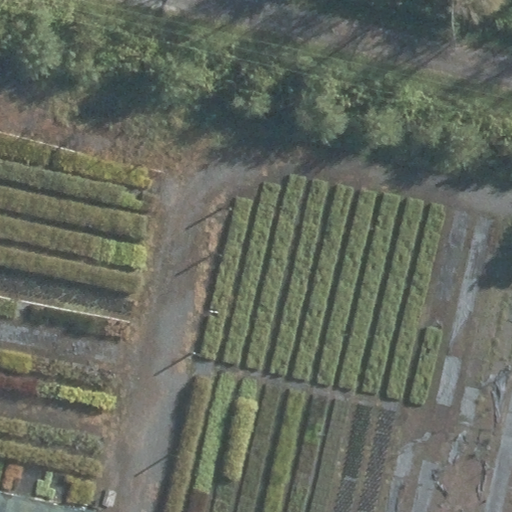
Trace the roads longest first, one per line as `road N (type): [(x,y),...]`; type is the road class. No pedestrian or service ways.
road 1 (track): [(135,511),(216,172)]
road 2 (track): [(511,66),(234,0)]
